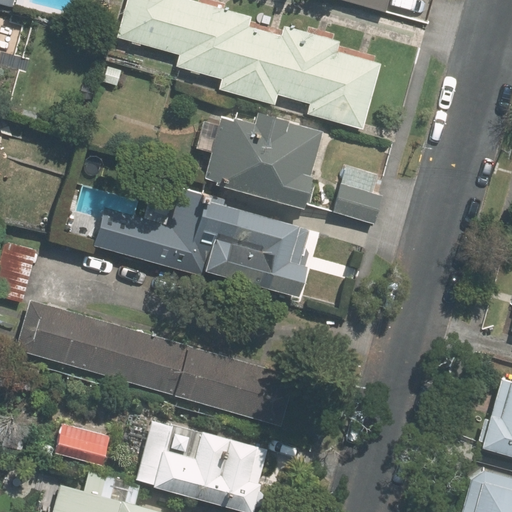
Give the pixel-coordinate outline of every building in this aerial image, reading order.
[(120,0),(111,35),(174,52),(170,65),(216,77),(213,87),(268,103),(271,93),(303,102),(301,112),(356,127),(374,62),(331,49),(334,39),(280,24),(277,33),(243,24),(246,16),(190,0),(120,0)] [(344,0),(382,10),(384,0),(344,0)] [(116,70),(103,66),(98,82),(112,85),(116,70)] [(214,174),(301,198),(322,122),(257,104),(254,115),(233,109),(232,112),(220,108),(204,167),(215,170),(214,174)] [(339,160),(326,206),(368,217),(375,192),(366,190),(372,170),(339,160)] [(293,264),(304,221),(180,187),(170,223),(106,206),(97,239),(196,266),(196,269),(290,295),(298,265),(293,264)] [(0,242),(0,299),(14,303),(29,250),(0,242)] [(21,301),(7,350),(273,425),(286,376),(21,301)] [(511,381),(496,377),(478,445),(511,454),(511,381)] [(244,510),(247,503),(249,503),(251,503),(253,502),(254,501),(256,500),(257,499),(258,498),(259,495),(259,494),(259,492),(259,490),(259,489),(258,487),(257,486),(256,484),(254,483),(253,483),(252,482),(264,442),(153,411),(134,476),(147,479),(145,482),(244,510)] [(56,425),(48,454),(97,467),(105,439),(56,425)] [(511,511),(511,475),(473,465),(460,509),(455,508),(453,511),(511,511)] [(165,511),(123,500),(128,479),(99,470),(93,492),(71,485),(63,511),(165,511)]
